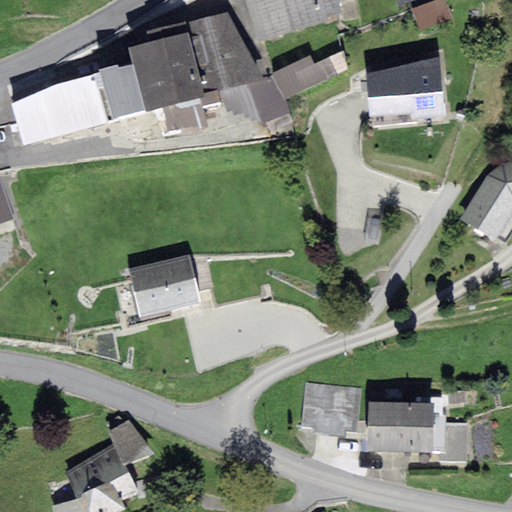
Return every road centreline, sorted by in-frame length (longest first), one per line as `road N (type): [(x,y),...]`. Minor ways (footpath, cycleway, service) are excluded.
road 1 (unclassified): [(470,511),(406,502),(71,373),(0,360)]
road 2 (unclassified): [(0,86),(150,0)]
